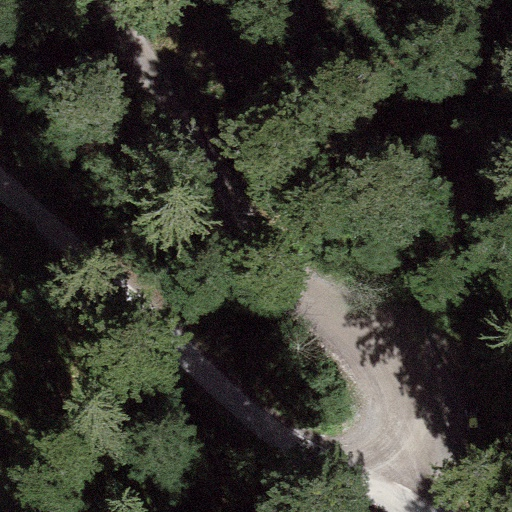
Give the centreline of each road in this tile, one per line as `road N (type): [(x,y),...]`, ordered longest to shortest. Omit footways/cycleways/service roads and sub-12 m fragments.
road 1 (track): [(397,511),(0,178)]
road 2 (track): [(83,0),(295,433)]
